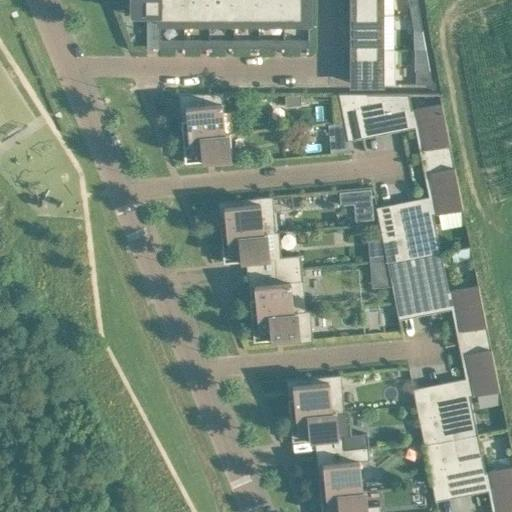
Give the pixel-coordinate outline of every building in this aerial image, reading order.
[(160,23),(160,21),(159,0),(130,0),(130,14),(146,14),(146,23),(159,23),(160,23)] [(159,0),(160,21),(183,21),(183,23),(184,23),(184,21),(184,0),(159,0)] [(184,0),(184,21),(208,21),(208,23),(209,23),(209,21),(209,0),(184,0)] [(232,23),(234,23),(234,21),(234,0),(209,0),(209,21),(232,21),(232,23)] [(234,0),(234,21),(257,21),(257,23),(259,23),(259,21),(258,0),(234,0)] [(284,21),(283,0),(258,0),(259,21),(282,21),(282,23),(284,23),(284,21)] [(283,0),(284,21),(306,21),(306,23),(308,23),(308,0),(283,0)] [(353,0),(354,14),(381,14),(380,0),(353,0)] [(408,0),(411,14),(419,14),(416,0),(408,0)] [(351,31),(352,48),(381,48),(381,14),(354,14),(354,31),(351,31)] [(411,14),(414,30),(422,30),(419,14),(411,14)] [(395,48),(381,48),(352,48),(352,66),(354,66),(354,84),(381,84),(395,84),(395,48)] [(416,83),(429,84),(431,80),(429,70),(415,70),(416,83)] [(200,93),(178,93),(179,107),(185,106),(186,119),(180,120),(182,136),(224,132),(221,94),(221,93),(200,93)] [(353,93),(338,93),(340,105),(355,102),(353,93)] [(354,93),(353,93),(355,102),(359,128),(399,120),(401,128),(414,126),(420,125),(422,135),(421,135),(426,160),(453,155),(452,147),(443,102),(441,102),(411,108),(408,93),(354,93)] [(355,102),(340,105),(344,121),(345,130),(359,128),(355,102)] [(224,132),(182,136),(184,162),(215,159),(216,164),(231,163),(228,132),(224,132)] [(417,208),(392,213),(396,238),(401,260),(440,252),(433,214),(438,213),(463,208),(464,208),(453,155),(426,160),(431,185),(432,185),(434,195),(429,197),(415,199),(417,208)] [(371,189),(341,192),(342,203),(355,202),(357,219),(374,218),(371,189)] [(225,219),(219,220),(220,236),(275,231),(272,195),(240,198),(241,204),(223,206),(225,219)] [(392,213),(378,216),(379,223),(383,241),(396,238),(392,213)] [(275,231),(220,236),(223,262),(245,260),(273,257),(275,270),(301,268),(300,254),(280,256),(278,231),(275,231)] [(396,238),(383,241),(387,263),(401,260),(396,238)] [(440,252),(401,260),(401,261),(405,281),(411,310),(436,304),(438,311),(438,313),(451,311),(457,309),(459,320),(458,320),(463,342),(489,336),(479,283),(478,283),(448,290),(440,252)] [(401,260),(387,263),(391,284),(405,281),(401,261),(401,260)] [(255,298),(249,299),(251,315),(305,310),(301,268),(275,270),(276,282),(253,284),(255,298)] [(405,281),(391,284),(395,302),(397,312),(411,310),(405,281)] [(305,310),(251,315),(253,341),(284,338),(285,343),(312,340),(309,309),(305,310)] [(453,387),(428,392),(433,420),(437,440),(476,432),(469,396),(476,394),(498,389),(499,389),(500,389),(489,336),(463,342),(467,364),(468,364),(470,374),(464,376),(451,378),(451,379),(453,387)] [(293,398),(287,398),(289,416),(336,412),(344,411),(340,374),(309,377),(309,382),(292,384),(293,398)] [(428,392),(414,395),(416,404),(419,423),(433,420),(428,392)] [(336,412),(289,416),(291,440),(342,436),(343,448),(351,447),(368,446),(366,432),(350,434),(350,431),(348,411),(344,411),(336,412)] [(433,420),(419,423),(423,440),(423,443),(437,440),(433,420)] [(476,432),(437,440),(438,441),(442,462),(447,488),(472,483),(474,491),(487,489),(493,488),(495,498),(494,498),(497,511),(511,511),(511,464),(494,469),(484,471),(476,432)] [(437,440),(423,443),(423,444),(428,465),(442,462),(438,441),(437,440)] [(323,477),(318,477),(319,494),(362,490),(359,460),(369,459),(368,446),(351,447),(343,448),(344,461),(322,463),(323,477)] [(442,462),(428,465),(431,483),(433,490),(447,488),(442,462)] [(362,490),(319,494),(320,511),(380,511),(379,504),(367,506),(365,489),(362,490)]
